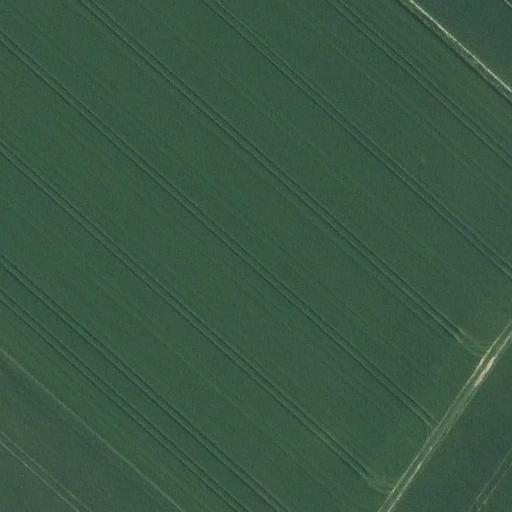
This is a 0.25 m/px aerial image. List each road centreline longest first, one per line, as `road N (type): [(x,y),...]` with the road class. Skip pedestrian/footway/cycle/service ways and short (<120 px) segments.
road 1 (track): [(385,511),(511,331)]
road 2 (track): [(403,0),(511,96)]
